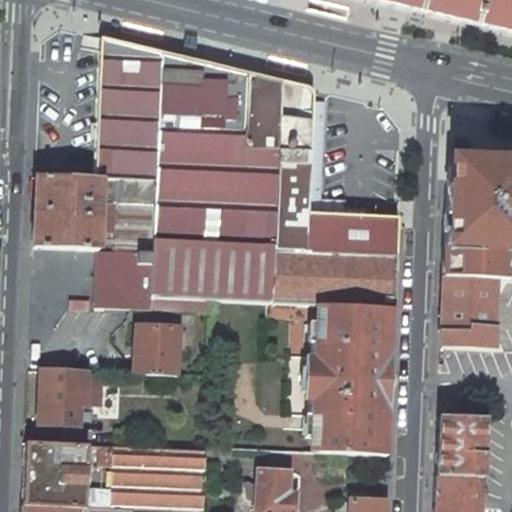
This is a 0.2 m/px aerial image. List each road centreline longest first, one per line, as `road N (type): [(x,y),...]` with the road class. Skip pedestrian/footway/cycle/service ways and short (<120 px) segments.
road 1 (tertiary): [(0,501),(18,0)]
road 2 (residential): [(434,71),(413,511)]
road 3 (primary): [(434,71),(145,0)]
